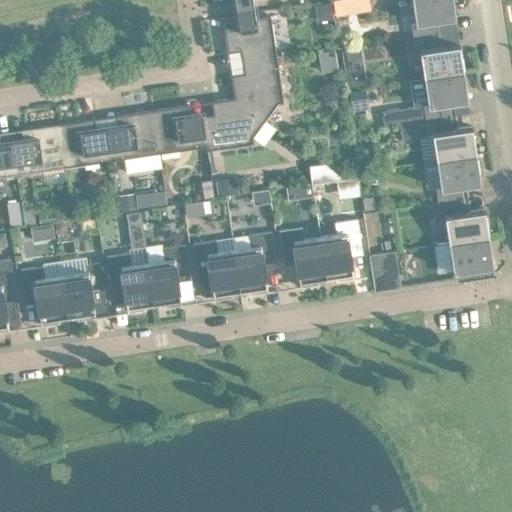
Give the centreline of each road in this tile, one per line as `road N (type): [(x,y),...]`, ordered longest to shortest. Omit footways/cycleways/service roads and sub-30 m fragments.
road 1 (residential): [(0,358),(511,283)]
road 2 (residential): [(188,0),(190,59),(168,74),(0,97)]
road 3 (residential): [(511,175),(486,0)]
